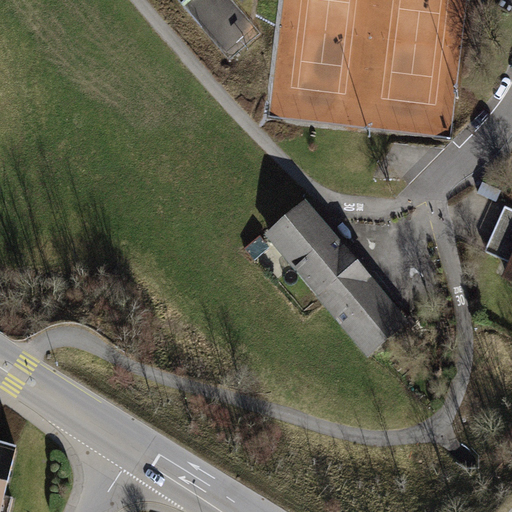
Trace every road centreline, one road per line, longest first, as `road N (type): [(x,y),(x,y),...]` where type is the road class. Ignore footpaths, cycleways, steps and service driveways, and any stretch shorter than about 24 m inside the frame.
road 1 (residential): [(511,117),(484,153),(430,192),(379,213),(340,207),(308,182)]
road 2 (unclassified): [(308,182),(145,0)]
road 3 (secondary): [(134,449),(0,360)]
